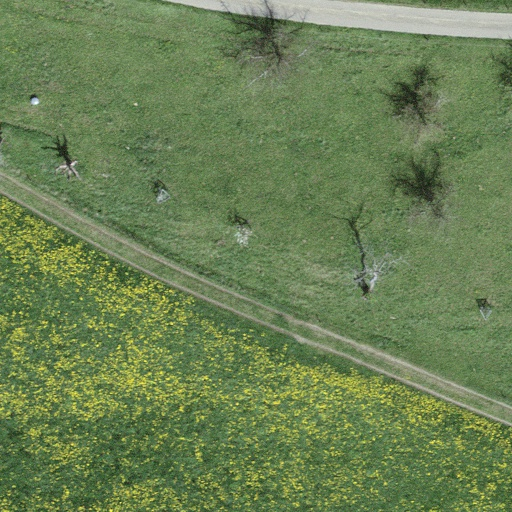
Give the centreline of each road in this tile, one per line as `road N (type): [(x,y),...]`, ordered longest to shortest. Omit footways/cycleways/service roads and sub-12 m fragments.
road 1 (track): [(0,183),(125,254),(511,418)]
road 2 (unclassified): [(217,0),(511,29)]
